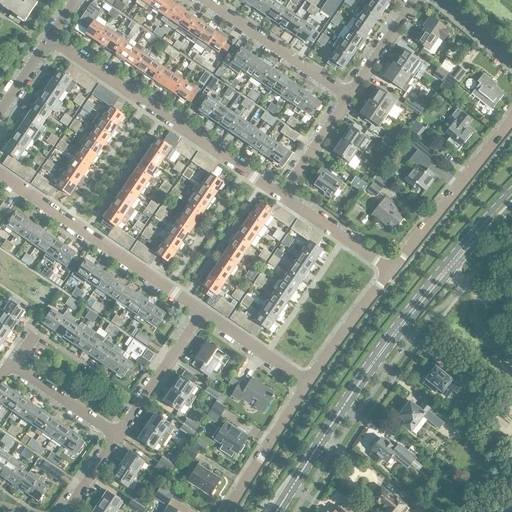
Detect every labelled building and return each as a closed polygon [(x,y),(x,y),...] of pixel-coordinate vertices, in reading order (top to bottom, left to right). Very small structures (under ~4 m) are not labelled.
[(0,0),(0,5),(25,22),(38,3),(33,0),(0,0)] [(152,0),(137,0),(136,3),(146,9),(152,0)] [(154,9),(159,12),(166,0),(152,0),(146,9),(151,13),(154,9)] [(166,0),(159,12),(164,16),(161,20),(166,24),(178,6),(174,3),(175,2),(172,0),(166,0)] [(247,0),(246,3),(256,9),(262,0),(247,0)] [(276,2),(272,0),(262,0),(256,9),(266,16),(276,2)] [(364,10),(378,20),(385,10),(370,0),(364,0),(362,3),(367,6),(364,10)] [(370,0),(385,10),(391,0),(370,0)] [(337,8),(327,1),(324,6),(334,13),(337,8)] [(276,2),(266,16),(276,23),(286,9),(276,2)] [(105,27),(96,21),(103,12),(92,4),(78,24),(88,31),(86,34),(96,41),(105,27)] [(307,11),(311,14),(315,8),(311,5),(307,11)] [(188,13),(178,6),(166,24),(176,30),(188,13)] [(324,6),(320,11),(330,18),(334,13),(324,6)] [(319,10),(315,8),(311,14),(315,17),(319,10)] [(296,15),(286,9),(276,23),(286,30),(296,15)] [(364,10),(357,20),(371,29),(378,20),(364,10)] [(198,19),(188,13),(176,30),(185,37),(198,19)] [(286,30),(296,36),(305,22),(296,15),(286,30)] [(146,19),(142,16),(137,22),(142,25),(146,19)] [(435,52),(443,41),(446,42),(450,37),(447,35),(451,30),(446,27),(445,27),(430,17),(426,23),(428,24),(417,41),(430,50),(431,49),(435,52)] [(185,37),(195,44),(208,26),(198,19),(185,37)] [(371,29),(357,20),(350,30),(364,40),(371,29)] [(132,21),(132,22),(128,27),(132,30),(136,24),(132,21)] [(305,22),(296,36),(306,43),(315,29),(305,22)] [(96,41),(106,47),(118,30),(108,24),(105,27),(96,41)] [(127,37),(116,54),(120,57),(119,59),(125,62),(135,48),(128,43),(133,36),(134,36),(140,27),(136,24),(132,30),(127,37)] [(217,33),(208,26),(195,44),(205,51),(217,33)] [(153,33),(157,36),(162,30),(157,27),(153,33)] [(127,37),(118,30),(106,47),(116,54),(127,37)] [(362,44),(364,40),(350,30),(344,40),(359,51),(363,44),(362,44)] [(213,49),(219,53),(224,57),(231,47),(225,43),(228,40),(227,39),(228,38),(223,34),(222,36),(217,33),(205,51),(210,54),(213,49)] [(334,48),(351,59),(354,55),(355,56),(359,51),(344,40),(340,37),(333,47),(335,48),(334,48)] [(186,46),(181,43),(177,49),(182,52),(186,46)] [(135,48),(125,62),(131,66),(131,65),(136,68),(147,50),(138,44),(135,48)] [(164,52),(172,57),(176,51),(168,46),(164,52)] [(239,74),(242,70),(252,56),(248,53),(248,51),(243,47),(239,53),(233,49),(223,63),(239,74)] [(351,59),(334,48),(331,53),(334,54),(327,64),(335,69),(337,66),(342,70),(343,68),(344,69),(351,59)] [(394,64),(414,77),(423,63),(404,49),(398,58),(396,57),(393,61),(394,63),(394,64)] [(157,57),(147,50),(136,68),(140,71),(139,72),(145,76),(157,57)] [(180,54),(176,51),(172,57),(176,60),(180,54)] [(193,60),(197,62),(201,57),(197,54),(193,60)] [(256,58),(252,56),(242,70),(252,77),(263,61),(257,57),(256,58)] [(151,78),(156,81),(165,68),(167,64),(157,57),(145,76),(150,80),(151,78)] [(444,62),(441,67),(450,73),(453,68),(455,69),(457,66),(446,58),(443,62),(444,62)] [(268,65),(263,61),(252,77),(249,81),(259,87),(262,83),(272,69),(267,66),(268,65)] [(192,71),(196,65),(191,62),(187,68),(192,71)] [(408,85),(414,77),(394,64),(384,78),(388,80),(387,81),(391,83),(392,83),(406,93),(410,86),(408,85)] [(58,71),(51,81),(65,91),(66,90),(70,93),(77,84),(75,82),(70,79),(77,69),(71,65),(64,75),(58,71)] [(458,65),(450,75),(458,82),(466,72),(458,65)] [(434,75),(443,81),(448,73),(439,67),(434,75)] [(165,89),(174,75),(165,68),(156,81),(160,84),(159,86),(165,89)] [(216,74),(221,78),(226,72),(220,68),(216,74)] [(82,72),(77,69),(70,79),(75,82),(82,72)] [(262,83),(266,86),(266,87),(266,89),(269,91),(270,91),(271,90),(272,90),(282,75),(277,71),(276,72),(272,69),(262,83)] [(174,75),(165,89),(170,93),(171,92),(175,95),(184,81),(185,82),(188,78),(177,71),(175,75),(174,75)] [(75,82),(77,84),(80,86),(87,76),(82,72),(75,82)] [(199,82),(204,86),(211,76),(206,72),(199,82)] [(497,84),(484,74),(478,82),(480,84),(470,97),(489,112),(492,109),(504,94),(495,86),(497,84)] [(282,75),(272,90),(282,97),(291,83),(287,80),(288,78),(282,75)] [(80,86),(85,89),(92,79),(87,76),(80,86)] [(214,77),(206,89),(211,92),(219,81),(214,77)] [(97,83),(92,79),(85,89),(90,93),(97,83)] [(236,79),(231,86),(236,89),(240,82),(236,79)] [(51,81),(45,91),(59,101),(65,91),(51,81)] [(196,87),(195,88),(185,82),(184,81),(175,95),(180,98),(179,99),(185,103),(187,100),(191,103),(200,89),(196,87)] [(296,86),(291,83),(282,97),(291,104),(292,104),(302,88),(296,84),(296,86)] [(92,94),(97,98),(104,88),(99,84),(92,94)] [(402,104),(397,101),(378,87),(368,101),(387,115),(392,118),(402,104)] [(97,98),(102,101),(109,91),(104,88),(97,98)] [(234,91),(230,88),(225,94),(230,98),(234,91)] [(308,92),(302,88),(292,104),(291,104),(289,107),(299,114),(311,96),(307,93),(308,92)] [(209,118),(213,112),(219,103),(222,99),(217,96),(214,100),(209,96),(212,93),(211,92),(206,89),(201,97),(206,101),(199,112),(205,116),(206,115),(209,118)] [(247,96),(251,99),(255,93),(251,90),(247,96)] [(52,111),(59,101),(45,91),(38,101),(52,111)] [(114,94),(109,91),(102,101),(107,105),(114,94)] [(79,94),(76,98),(83,103),(86,99),(79,94)] [(107,105),(110,106),(112,108),(119,98),(114,94),(107,105)] [(321,103),(311,96),(299,114),(304,117),(306,114),(312,117),(316,111),(317,112),(322,105),(320,105),(321,103)] [(423,111),(428,103),(419,97),(414,104),(423,111)] [(80,107),(83,103),(76,98),(73,102),(80,107)] [(126,102),(119,98),(112,108),(119,112),(126,102)] [(245,108),(250,101),(245,98),(241,105),(243,107),(240,111),(237,109),(234,113),(229,110),(220,124),(229,131),(239,117),(239,116),(245,108)] [(403,105),(414,112),(419,116),(422,111),(407,100),(403,105)] [(30,110),(31,111),(33,112),(45,121),(52,111),(38,101),(36,104),(34,103),(30,110)] [(95,105),(88,101),(85,104),(92,109),(95,105)] [(250,101),(245,108),(249,111),(254,104),(250,101)] [(387,115),(368,101),(359,114),(366,118),(364,121),(371,125),(373,123),(379,127),(387,115)] [(229,110),(219,103),(213,112),(209,118),(220,124),(229,110)] [(92,109),(85,104),(83,109),(90,113),(92,109)] [(271,113),(275,107),(271,104),(267,110),(271,113)] [(103,117),(117,126),(124,116),(119,112),(112,108),(110,106),(103,117)] [(458,109),(454,112),(452,116),(456,120),(445,133),(450,137),(446,142),(458,151),(473,133),(466,127),(467,125),(468,126),(472,121),(458,109)] [(45,121),(33,112),(31,111),(24,121),(43,133),(46,128),(42,126),(45,121)] [(261,119),(265,122),(270,115),(265,112),(261,119)] [(65,114),(62,118),(69,123),(72,119),(65,114)] [(277,120),(270,115),(265,122),(272,127),(277,120)] [(117,126),(103,117),(96,127),(110,136),(117,126)] [(229,131),(239,138),(249,123),(239,117),(229,131)] [(287,124),(291,126),(295,120),(291,117),(287,124)] [(60,122),(67,127),(69,123),(62,118),(60,122)] [(74,120),(72,124),(79,129),(82,125),(74,120)] [(299,122),(295,120),(291,126),(295,129),(299,122)] [(24,121),(18,131),(32,141),(32,140),(36,143),(43,133),(24,121)] [(416,121),(408,130),(418,138),(425,128),(416,121)] [(239,138),(249,145),(259,130),(249,123),(239,138)] [(76,133),(79,129),(72,124),(69,128),(76,133)] [(281,132),(285,135),(289,129),(285,126),(281,132)] [(110,136),(96,127),(90,136),(104,146),(110,136)] [(341,139),(363,153),(366,148),(362,145),(367,138),(351,127),(350,127),(351,128),(346,134),(347,135),(344,140),(341,138),(341,139)] [(299,135),(289,129),(285,135),(295,142),(299,135)] [(249,145),(259,152),(269,137),(259,130),(249,145)] [(18,131),(11,141),(25,150),(32,141),(18,131)] [(169,161),(176,151),(174,150),(170,146),(176,136),(170,132),(163,142),(158,138),(151,148),(165,158),(169,161)] [(79,144),(83,146),(97,156),(104,146),(90,136),(86,133),(79,144)] [(52,134),(49,138),(56,142),(59,138),(52,134)] [(383,140),(395,148),(399,142),(387,134),(383,140)] [(176,136),(170,146),(174,150),(181,140),(176,136)] [(259,152),(269,158),(279,144),(269,137),(259,152)] [(53,146),(56,142),(49,138),(46,142),(53,146)] [(363,153),(341,139),(343,140),(340,145),(339,144),(334,151),(333,152),(338,155),(334,162),(348,171),(350,167),(352,169),(356,168),(359,163),(359,159),(363,153)] [(61,140),(59,144),(66,149),(68,145),(61,140)] [(176,151),(180,153),(186,143),(181,140),(174,150),(176,151)] [(395,148),(383,140),(379,145),(391,153),(395,148)] [(18,161),(25,150),(11,141),(4,151),(9,155),(3,165),(9,169),(16,159),(18,161)] [(180,153),(185,157),(191,147),(186,143),(180,153)] [(63,153),(66,149),(59,144),(56,148),(63,153)] [(279,144),(269,158),(279,165),(289,151),(279,144)] [(83,146),(76,156),(90,166),(97,156),(83,146)] [(189,160),(196,150),(191,147),(185,157),(189,160)] [(151,148),(144,158),(158,168),(165,158),(151,148)] [(418,151),(410,160),(417,166),(405,181),(413,187),(410,191),(416,184),(425,192),(426,191),(424,190),(436,176),(437,178),(437,177),(428,169),(427,171),(424,168),(430,161),(418,151)] [(204,155),(199,152),(192,162),(197,165),(204,155)] [(38,154),(35,158),(42,162),(45,158),(38,154)] [(202,169),(209,159),(204,155),(197,165),(202,169)] [(76,156),(69,166),(84,176),(90,166),(76,156)] [(40,166),(42,162),(35,158),(33,162),(40,166)] [(151,178),(158,168),(144,158),(137,168),(151,178)] [(9,169),(14,172),(21,163),(18,161),(16,159),(9,169)] [(205,170),(207,172),(214,162),(209,159),(202,169),(205,170)] [(48,160),(45,164),(52,169),(55,165),(48,160)] [(178,161),(175,165),(182,170),(185,166),(178,161)] [(207,172),(212,175),(219,166),(214,162),(207,172)] [(14,172),(19,176),(26,166),(21,163),(14,172)] [(49,173),(52,169),(45,164),(42,168),(49,173)] [(180,174),(182,170),(175,165),(173,169),(180,174)] [(19,176),(24,179),(31,169),(26,166),(19,176)] [(62,168),(58,173),(77,186),(84,176),(69,166),(66,171),(62,168)] [(188,167),(185,172),(192,177),(195,172),(188,167)] [(137,168),(130,178),(144,188),(148,182),(152,185),(156,180),(151,178),(137,168)] [(36,173),(31,169),(24,179),(29,183),(36,173)] [(203,184),(216,193),(224,183),(222,182),(223,181),(218,178),(217,179),(212,175),(207,172),(205,170),(198,180),(203,184)] [(338,189),(342,192),(346,185),(342,182),(324,170),(315,184),(315,185),(316,184),(324,189),(323,190),(325,191),(324,193),(324,195),(328,197),(330,197),(331,195),(332,196),(338,189)] [(192,177),(185,172),(182,175),(190,180),(192,177)] [(77,186),(58,173),(55,178),(59,181),(56,186),(58,188),(70,196),(77,186)] [(386,183),(376,174),(371,181),(373,183),(367,191),(375,197),(386,183)] [(32,184),(36,187),(43,178),(38,175),(32,184)] [(351,184),(363,193),(368,185),(356,177),(351,184)] [(36,187),(41,191),(48,181),(43,178),(36,187)] [(138,198),(144,188),(130,178),(123,188),(138,198)] [(41,191),(46,194),(53,185),(48,181),(41,191)] [(165,181),(162,185),(169,190),(172,186),(165,181)] [(216,193),(203,184),(196,194),(210,203),(216,193)] [(58,188),(56,186),(53,185),(46,194),(51,198),(58,188)] [(159,189),(166,194),(169,190),(162,185),(159,189)] [(174,187),(171,192),(179,197),(182,192),(174,187)] [(123,188),(117,198),(131,208),(138,198),(123,188)] [(179,197),(171,192),(169,195),(176,200),(179,197)] [(189,204),(203,213),(210,203),(196,194),(189,204)] [(386,196),(371,215),(377,221),(374,225),(377,228),(378,227),(374,225),(378,220),(393,232),(406,216),(397,209),(399,207),(386,196)] [(113,204),(110,208),(128,220),(132,216),(127,213),(131,208),(117,198),(116,197),(112,203),(113,204)] [(151,201),(148,205),(155,210),(158,206),(151,201)] [(10,208),(3,203),(0,207),(0,216),(3,218),(10,208)] [(264,225),(271,215),(269,214),(272,209),(261,203),(259,207),(257,206),(250,216),(264,225)] [(182,214),(196,223),(203,213),(189,204),(182,214)] [(276,204),(272,209),(269,214),(271,215),(274,217),(281,207),(276,204)] [(153,214),(155,210),(148,205),(146,209),(153,214)] [(161,207),(158,211),(165,216),(168,212),(161,207)] [(274,217),(279,221),(286,211),(281,207),(274,217)] [(117,228),(121,222),(126,225),(128,220),(110,208),(103,218),(115,226),(117,228)] [(146,211),(143,216),(149,220),(152,215),(146,211)] [(165,216),(158,211),(155,215),(163,220),(165,216)] [(279,221),(284,224),(291,214),(286,211),(279,221)] [(1,227),(15,236),(26,219),(16,212),(11,219),(8,217),(1,227)] [(182,214),(175,223),(189,233),(196,223),(182,214)] [(296,217),(291,214),(284,224),(289,227),(296,217)] [(146,224),(149,220),(143,216),(140,220),(146,224)] [(250,216),(243,226),(257,235),(264,225),(250,216)] [(26,219),(15,236),(19,239),(21,236),(27,240),(36,226),(26,219)] [(296,232),(303,222),(298,219),(291,229),(296,232)] [(138,221),(135,225),(142,230),(145,225),(138,221)] [(301,236),(308,226),(303,222),(296,232),(301,236)] [(183,243),(189,233),(175,223),(169,233),(183,243)] [(139,233),(142,230),(135,225),(132,229),(139,233)] [(46,233),(36,226),(27,240),(37,247),(46,233)] [(120,230),(117,228),(115,226),(108,236),(113,240),(120,230)] [(236,236),(250,245),(257,235),(243,226),(236,236)] [(308,226),(301,236),(306,239),(313,229),(308,226)] [(147,227),(144,231),(151,236),(154,232),(147,227)] [(275,233),(282,237),(285,233),(278,228),(275,233)] [(302,251),(316,261),(323,251),(316,245),(317,243),(318,244),(324,236),(313,229),(306,239),(309,241),(302,251)] [(113,240),(118,243),(125,233),(120,230),(113,240)] [(151,236),(144,231),(142,235),(149,240),(151,236)] [(37,247),(47,254),(56,239),(46,233),(37,247)] [(118,243),(123,247),(130,237),(125,233),(118,243)] [(161,236),(158,240),(176,253),(183,243),(169,233),(165,239),(161,236)] [(279,241),(282,237),(275,233),(272,236),(279,241)] [(287,235),(284,239),(291,244),(294,240),(287,235)] [(236,236),(230,246),(244,255),(250,245),(236,236)] [(130,237),(123,247),(128,250),(135,240),(130,237)] [(54,264),(56,260),(66,246),(56,239),(47,254),(44,258),(54,264)] [(291,244),(284,239),(282,243),(289,248),(291,244)] [(2,247),(5,250),(10,243),(6,240),(2,247)] [(169,263),(176,253),(158,240),(155,245),(159,248),(155,253),(169,263)] [(136,255),(142,245),(137,242),(130,252),(136,255)] [(14,245),(10,243),(5,250),(10,252),(14,245)] [(141,259),(147,249),(142,245),(136,255),(141,259)] [(64,270),(69,273),(76,262),(72,259),(76,253),(66,246),(56,260),(66,267),(64,270)] [(223,256),(237,265),(244,255),(230,246),(223,256)] [(145,262),(152,252),(147,249),(141,259),(145,262)] [(261,253),(268,257),(271,253),(264,249),(261,253)] [(295,261),(309,271),(316,261),(302,251),(295,261)] [(150,265),(157,255),(152,252),(145,262),(150,265)] [(21,260),(25,263),(30,256),(26,253),(21,260)] [(265,261),(268,257),(261,253),(258,256),(265,261)] [(273,255),(271,259),(278,264),(281,260),(273,255)] [(34,259),(30,256),(25,263),(29,266),(34,259)] [(223,256),(216,266),(230,275),(237,265),(223,256)] [(278,264),(271,259),(268,263),(275,268),(278,264)] [(87,281),(96,267),(86,260),(77,274),(87,281)] [(288,271),(302,281),(309,271),(295,261),(288,271)] [(224,285),(230,275),(216,266),(210,276),(224,285)] [(41,274),(45,277),(50,269),(46,267),(41,274)] [(87,281),(97,288),(106,274),(96,267),(87,281)] [(54,272),(50,269),(45,277),(49,279),(54,272)] [(248,272),(255,277),(258,273),(250,269),(248,272)] [(282,281),(296,291),(302,281),(288,271),(282,281)] [(252,281),(255,277),(248,272),(245,276),(252,281)] [(106,274),(97,288),(107,295),(116,280),(106,274)] [(260,275),(257,279),(264,284),(267,280),(260,275)] [(228,288),(224,285),(210,276),(203,286),(204,287),(201,291),(211,298),(214,294),(217,295),(220,290),(225,293),(228,288)] [(54,278),(52,281),(61,287),(63,284),(54,278)] [(264,284),(257,279),(255,283),(262,288),(264,284)] [(107,295),(117,301),(126,287),(116,280),(107,295)] [(275,291),(289,301),(296,291),(282,281),(275,291)] [(72,295),(76,297),(81,290),(77,287),(72,295)] [(117,301),(127,308),(136,294),(126,287),(117,301)] [(237,288),(234,292),(241,297),(244,293),(237,288)] [(84,293),(81,290),(76,297),(80,300),(84,293)] [(282,311),(282,310),(289,301),(275,291),(268,301),(282,311)] [(241,297),(234,292),(232,296),(239,301),(241,297)] [(127,308),(136,315),(146,300),(136,294),(127,308)] [(207,304),(213,307),(219,297),(217,295),(214,294),(211,298),(207,304)] [(247,295),(244,299),(251,304),(254,300),(247,295)] [(21,302),(12,296),(11,296),(13,297),(4,311),(4,312),(19,322),(22,318),(21,317),(25,311),(18,306),(21,302)] [(65,304),(69,307),(74,300),(70,297),(65,304)] [(218,311),(224,301),(219,297),(213,307),(218,311)] [(251,304),(244,299),(241,303),(248,307),(251,304)] [(78,302),(74,300),(69,307),(73,309),(78,302)] [(136,315),(146,321),(156,307),(146,300),(136,315)] [(91,308),(95,311),(100,304),(96,301),(91,308)] [(218,311),(223,314),(229,304),(224,301),(218,311)] [(261,311),(275,321),(278,316),(279,317),(283,311),(282,310),(282,311),(268,301),(261,311)] [(104,306),(100,304),(95,311),(99,313),(104,306)] [(234,308),(229,304),(223,314),(228,317),(234,308)] [(156,307),(146,321),(156,328),(161,321),(163,323),(168,316),(165,315),(166,314),(156,307)] [(0,308),(0,323),(11,331),(15,325),(17,326),(19,322),(4,312),(4,311),(0,308)] [(43,323),(53,330),(63,316),(53,309),(43,323)] [(235,322),(242,312),(237,309),(230,319),(235,322)] [(85,318),(89,320),(94,313),(90,310),(85,318)] [(275,321),(261,311),(254,321),(262,326),(269,331),(275,321)] [(235,322),(240,326),(247,316),(242,312),(235,322)] [(98,316),(94,313),(89,320),(93,323),(98,316)] [(111,322),(115,324),(120,317),(116,314),(111,322)] [(63,316),(53,330),(63,337),(73,323),(63,316)] [(240,326),(245,329),(252,319),(247,316),(240,326)] [(124,320),(120,317),(115,324),(119,327),(124,320)] [(254,321),(252,319),(245,329),(256,336),(262,326),(254,321)] [(63,337),(73,344),(86,325),(81,322),(78,326),(73,323),(63,337)] [(0,338),(5,341),(11,331),(0,323),(0,338)] [(105,331),(109,334),(114,326),(110,324),(105,331)] [(73,344),(83,350),(96,332),(86,325),(73,344)] [(113,336),(118,329),(114,326),(109,334),(113,336)] [(131,335),(135,338),(140,331),(136,328),(131,335)] [(152,339),(140,331),(135,338),(148,346),(152,339)] [(83,350),(93,357),(106,339),(96,332),(83,350)] [(129,347),(133,340),(129,337),(125,344),(129,347)] [(93,357),(103,364),(115,346),(106,339),(93,357)] [(133,340),(129,347),(141,356),(146,349),(133,340)] [(209,376),(219,361),(225,365),(231,357),(218,349),(207,341),(195,359),(196,360),(193,365),(191,363),(190,363),(209,376)] [(115,346),(103,364),(113,371),(122,357),(122,356),(125,352),(115,346)] [(154,355),(147,350),(142,357),(149,362),(154,355)] [(122,357),(113,371),(123,377),(123,376),(127,379),(136,367),(132,364),(132,363),(122,357)] [(455,382),(436,367),(431,374),(430,373),(426,378),(428,379),(427,380),(424,384),(436,393),(438,389),(448,397),(453,390),(458,393),(464,384),(457,379),(455,382)] [(172,389),(173,390),(192,402),(196,397),(192,394),(196,387),(181,376),(172,389)] [(273,395),(275,393),(252,378),(246,387),(240,383),(231,396),(238,401),(240,398),(249,404),(253,398),(257,400),(254,407),(263,412),(272,398),(273,398),(274,396),(273,395)] [(0,386),(0,402),(3,405),(12,390),(2,384),(0,386)] [(221,394),(209,385),(205,391),(217,399),(221,394)] [(490,395),(482,388),(477,396),(485,402),(490,395)] [(173,390),(172,389),(164,402),(179,412),(184,405),(189,408),(192,402),(173,390)] [(12,390),(3,405),(13,411),(22,397),(12,390)] [(13,411),(23,418),(32,404),(22,397),(13,411)] [(206,417),(216,423),(225,407),(216,401),(206,417)] [(424,404),(420,410),(415,406),(415,407),(410,403),(405,409),(403,409),(400,414),(400,416),(397,420),(414,433),(424,419),(439,430),(445,423),(428,410),(429,408),(424,404)] [(32,404),(23,418),(32,425),(42,411),(32,404)] [(40,436),(43,432),(42,432),(52,417),(42,411),(32,425),(38,428),(35,432),(40,436)] [(146,427),(148,427),(167,440),(171,435),(166,432),(171,425),(155,414),(146,427)] [(43,432),(52,438),(62,424),(52,417),(42,432),(43,432)] [(184,424),(196,432),(199,427),(187,419),(184,424)] [(212,438),(237,453),(248,436),(226,422),(221,430),(218,428),(212,438)] [(52,438),(62,445),(72,431),(62,424),(52,438)] [(192,438),(196,432),(184,424),(180,429),(192,438)] [(7,432),(12,434),(16,427),(12,425),(7,432)] [(12,434),(15,437),(20,430),(16,427),(12,434)] [(148,427),(146,427),(138,439),(154,450),(159,443),(163,446),(167,440),(148,427)] [(72,431),(62,445),(72,452),(82,438),(72,431)] [(1,441),(5,444),(10,437),(6,434),(1,441)] [(9,446),(13,439),(10,437),(5,444),(9,446)] [(27,445),(31,448),(36,441),(32,438),(27,445)] [(417,459),(400,445),(396,450),(393,448),(394,447),(386,442),(382,439),(378,444),(376,444),(372,448),(373,450),(372,451),(389,464),(392,459),(396,462),(400,457),(411,466),(417,459)] [(31,448),(35,451),(40,443),(36,441),(31,448)] [(194,459),(199,451),(189,444),(184,453),(194,459)] [(21,455),(25,457),(30,450),(26,448),(21,455)] [(1,449),(0,450),(0,472),(12,456),(1,449)] [(33,453),(30,450),(25,457),(29,460),(33,453)] [(121,464),(122,465),(141,478),(145,473),(140,470),(145,462),(129,451),(121,464)] [(47,459),(51,461),(56,454),(52,452),(47,459)] [(56,454),(51,461),(55,464),(57,466),(62,459),(59,457),(56,454)] [(21,462),(12,456),(0,472),(0,475),(9,481),(21,462)] [(159,462),(171,470),(175,465),(162,457),(159,462)] [(45,471),(49,464),(46,461),(41,468),(45,471)] [(18,487),(19,488),(28,474),(23,470),(26,465),(21,462),(9,481),(12,483),(11,485),(17,489),(18,487)] [(167,476),(171,470),(159,462),(155,467),(167,476)] [(64,474),(49,464),(45,471),(59,480),(64,474)] [(122,465),(121,464),(112,477),(128,487),(133,480),(138,483),(141,478),(122,465)] [(211,495),(221,480),(198,466),(188,481),(211,495)] [(29,472),(28,474),(19,488),(29,495),(41,476),(37,473),(36,474),(29,472)] [(46,479),(41,476),(29,495),(39,501),(42,496),(43,497),(44,496),(43,495),(48,487),(43,484),(46,479)] [(167,503),(173,493),(162,486),(156,496),(167,503)] [(386,511),(404,511),(402,510),(406,505),(397,499),(382,488),(374,500),(376,501),(375,503),(378,505),(380,504),(388,510),(386,511)] [(120,511),(119,511),(124,505),(122,503),(123,502),(107,490),(91,511),(120,511)] [(133,501),(145,509),(150,503),(137,495),(133,501)] [(133,501),(132,500),(128,507),(135,511),(143,511),(145,509),(133,501)] [(420,504),(414,511),(430,511),(420,503),(420,504)]
